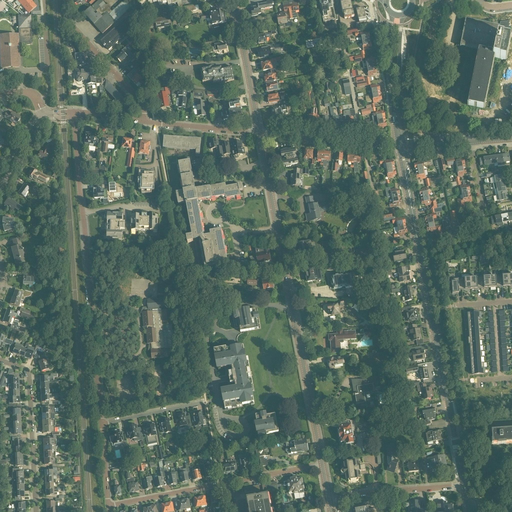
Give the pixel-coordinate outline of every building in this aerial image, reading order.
[(30,0),(26,0),(21,5),(24,9),(32,2),(30,0)] [(100,0),(91,8),(85,14),(103,34),(132,8),(130,0),(125,0),(112,12),(101,0),(100,0)] [(171,0),(173,6),(172,4),(177,3),(179,9),(183,8),(181,0),(171,0)] [(251,8),(249,9),(250,15),(263,13),(262,8),(265,8),(264,3),(261,3),(260,0),(250,2),(251,8)] [(331,0),(319,0),(324,24),(336,21),(331,0)] [(341,1),(340,2),(342,13),(343,13),(344,19),(354,17),(353,11),(351,0),(350,0),(347,0),(345,0),(341,1)] [(32,2),(24,9),(28,14),(36,7),(32,2)] [(282,15),(277,16),(279,24),(280,24),(280,27),(284,27),(285,27),(291,26),(290,20),(297,18),(295,11),(299,11),(298,4),(283,6),(285,12),(286,12),(286,13),(282,14),(282,15)] [(356,10),(353,11),(354,17),(357,16),(358,20),(359,19),(359,23),(356,24),(357,29),(363,28),(364,26),(364,22),(367,22),(366,18),(365,18),(363,8),(356,10)] [(200,15),(193,16),(194,21),(209,19),(210,21),(212,21),(212,25),(213,25),(214,28),(219,28),(219,24),(224,23),(227,22),(225,11),(222,12),(209,14),(210,15),(205,16),(204,14),(200,15)] [(0,44),(1,69),(19,68),(17,46),(32,45),(32,34),(33,34),(33,31),(32,31),(31,15),(17,16),(18,36),(0,36),(0,44)] [(155,18),(149,19),(150,24),(155,23),(156,28),(171,25),(170,17),(155,19),(155,18)] [(125,21),(101,42),(109,51),(133,29),(132,29),(135,26),(129,18),(126,21),(125,21)] [(474,24),(463,78),(469,105),(491,101),(487,78),(497,28),(474,24)] [(365,33),(360,33),(362,42),(369,40),(369,38),(369,37),(369,34),(365,34),(365,33)] [(257,40),(256,42),(257,43),(258,43),(258,44),(267,42),(266,38),(270,38),(269,34),(265,34),(265,35),(257,36),(258,40),(257,40)] [(337,34),(327,36),(328,43),(338,41),(337,34)] [(511,37),(501,36),(498,58),(506,59),(507,52),(511,53),(511,51),(511,37)] [(369,40),(362,42),(364,50),(368,49),(368,48),(371,47),(370,43),(369,40)] [(214,42),(208,43),(209,49),(213,48),(215,48),(215,50),(218,50),(218,52),(227,50),(226,45),(222,45),(221,44),(215,45),(214,42)] [(259,50),(258,50),(258,53),(259,53),(260,58),(271,56),(271,54),(273,53),(272,47),(267,48),(262,49),(259,49),(259,50)] [(123,52),(116,58),(117,59),(116,60),(118,61),(119,61),(121,63),(125,59),(125,60),(127,58),(129,60),(133,57),(131,55),(130,56),(127,53),(125,55),(123,52)] [(83,54),(75,55),(76,66),(85,65),(84,56),(83,56),(83,54)] [(262,68),(261,68),(262,70),(263,71),(272,69),(272,70),(276,70),(275,65),(278,65),(277,62),(282,61),(281,57),(270,59),(270,62),(261,64),(262,68)] [(370,59),(365,60),(367,68),(375,67),(374,64),(375,64),(374,60),(370,61),(370,59)] [(210,67),(200,69),(203,82),(213,80),(213,82),(223,81),(223,82),(234,80),(231,67),(221,69),(221,67),(216,68),(214,66),(210,67)] [(375,67),(367,68),(369,77),(373,76),(373,74),(376,73),(376,70),(375,70),(375,67)] [(95,68),(85,69),(85,70),(86,70),(86,80),(87,85),(89,84),(89,86),(94,86),(94,84),(102,83),(102,78),(97,78),(97,75),(96,75),(95,68)] [(134,77),(131,80),(136,85),(137,85),(138,86),(143,82),(141,80),(142,80),(139,77),(141,75),(139,72),(141,70),(139,68),(136,70),(136,71),(138,73),(134,77)] [(85,70),(77,71),(77,81),(78,81),(78,82),(79,82),(80,82),(81,82),(82,81),(82,80),(86,80),(86,70),(85,70)] [(271,74),(264,75),(265,78),(265,79),(264,80),(264,82),(265,82),(265,83),(279,80),(278,76),(277,76),(277,73),(271,74)] [(114,76),(110,79),(111,81),(114,80),(115,82),(113,83),(115,85),(118,83),(114,76)] [(106,81),(105,89),(105,90),(115,100),(112,103),(111,103),(121,105),(122,105),(123,104),(124,103),(124,102),(123,101),(122,100),(123,99),(106,81)] [(267,88),(265,89),(266,91),(267,92),(268,92),(278,90),(281,90),(280,85),(277,86),(276,83),(266,84),(267,87),(267,88)] [(375,85),(370,86),(372,95),(380,93),(379,90),(380,90),(379,86),(375,87),(375,85)] [(165,93),(158,94),(160,106),(168,105),(166,95),(170,94),(168,88),(164,89),(165,93)] [(177,99),(176,106),(179,106),(179,107),(185,108),(186,103),(185,103),(185,97),(186,97),(187,95),(190,95),(191,90),(186,90),(186,91),(179,90),(179,93),(178,93),(177,95),(179,95),(178,96),(179,96),(178,99),(177,99)] [(268,99),(267,101),(268,102),(269,103),(279,102),(279,101),(281,101),(281,97),(285,96),(284,93),(280,94),(280,93),(277,94),(277,95),(268,96),(268,99)] [(380,93),(372,95),(374,103),(378,102),(378,101),(381,100),(381,96),(380,96),(380,93)] [(225,109),(222,110),(222,113),(241,109),(242,109),(241,107),(240,107),(239,102),(240,102),(240,100),(239,99),(235,100),(235,103),(229,104),(230,108),(225,109)] [(197,106),(192,107),(194,115),(198,115),(198,116),(206,116),(205,105),(204,105),(204,102),(197,102),(197,106)] [(331,105),(329,106),(331,116),(333,116),(332,127),(335,128),(336,128),(337,128),(338,128),(339,128),(339,122),(342,122),(342,118),(342,117),(337,116),(335,114),(334,114),(331,105)] [(273,118),(271,119),(272,123),(276,122),(276,120),(284,119),(283,114),(285,114),(288,114),(287,110),(286,111),(285,107),(277,108),(272,109),(273,115),(272,115),(273,118)] [(0,121),(3,118),(7,120),(12,124),(12,122),(16,125),(20,118),(12,113),(10,115),(7,113),(7,112),(5,111),(0,109),(0,121)] [(241,109),(222,113),(223,117),(224,120),(234,118),(235,121),(239,120),(238,118),(242,117),(243,116),(243,114),(241,113),(241,109)] [(305,119),(304,124),(307,125),(308,125),(309,126),(310,126),(311,125),(313,125),(314,109),(311,109),(311,116),(308,116),(305,116),(305,119)] [(344,111),(344,116),(346,116),(345,128),(347,128),(348,129),(349,129),(351,129),(352,129),(353,126),(357,126),(355,110),(344,111)] [(373,122),(385,120),(384,117),(385,117),(384,111),(373,113),(374,117),(372,117),(373,122)] [(385,122),(385,120),(373,122),(374,128),(373,128),(374,131),(377,131),(377,130),(383,128),(383,127),(386,126),(386,122),(385,122)] [(86,141),(85,146),(88,146),(90,145),(90,144),(94,145),(93,147),(97,147),(98,140),(95,139),(95,136),(91,136),(91,134),(86,134),(86,138),(85,138),(85,140),(86,141)] [(103,136),(102,142),(104,142),(104,144),(103,153),(107,153),(108,145),(112,146),(112,143),(113,138),(103,136)] [(164,137),(163,147),(197,149),(196,155),(199,155),(200,139),(164,137)] [(123,139),(122,148),(131,149),(132,140),(123,139)] [(217,140),(209,142),(210,150),(216,149),(217,159),(224,157),(221,144),(222,147),(219,148),(217,140)] [(141,142),(139,153),(145,154),(144,157),(148,158),(148,151),(150,151),(150,146),(149,146),(149,143),(145,142),(144,142),(142,141),(141,142)] [(241,141),(232,143),(234,150),(232,151),(234,157),(234,158),(235,159),(238,159),(238,156),(245,155),(244,148),(242,149),(241,141)] [(39,152),(37,157),(46,161),(48,156),(47,155),(49,152),(51,153),(53,149),(50,147),(50,146),(45,143),(42,150),(41,150),(40,152),(39,152)] [(228,143),(221,144),(224,157),(224,155),(230,154),(228,143)] [(283,151),(281,152),(283,167),(286,166),(286,167),(291,166),(290,165),(298,164),(297,158),(296,159),(296,155),(295,149),(288,151),(287,150),(283,150),(283,151)] [(303,150),(302,155),(304,156),(304,158),(312,159),(313,150),(309,150),(305,150),(303,150)] [(490,157),(480,159),(481,166),(488,165),(489,168),(492,168),(490,157)] [(446,160),(446,162),(447,161),(448,166),(456,165),(457,169),(464,167),(464,164),(464,160),(460,161),(460,159),(456,160),(455,159),(454,159),(454,158),(446,159),(446,160)] [(202,211),(199,212),(198,210),(197,204),(200,201),(225,196),(226,199),(240,196),(239,191),(242,190),(241,185),(239,185),(238,185),(238,186),(224,189),(224,186),(195,191),(194,191),(191,173),(192,173),(191,164),(189,165),(188,162),(188,159),(184,160),(184,162),(179,163),(179,166),(178,167),(179,174),(181,174),(182,181),(180,181),(182,189),(183,189),(184,192),(176,194),(178,203),(186,202),(187,203),(191,220),(189,220),(191,229),(192,229),(194,236),(187,238),(188,243),(195,242),(200,269),(216,266),(216,268),(228,266),(221,230),(211,232),(212,237),(204,239),(200,220),(204,219),(202,211)] [(390,160),(385,161),(386,170),(394,168),(394,165),(393,161),(390,162),(390,160)] [(418,164),(414,165),(415,169),(416,169),(416,172),(424,170),(422,162),(418,163),(418,164)] [(464,167),(457,169),(458,177),(463,176),(463,174),(466,174),(465,170),(464,167)] [(394,168),(386,170),(388,178),(393,177),(392,176),(396,175),(395,171),(394,168)] [(31,169),(27,176),(29,177),(29,178),(31,180),(32,179),(35,181),(37,178),(46,183),(48,179),(39,174),(36,172),(36,171),(33,169),(32,170),(31,169)] [(291,175),(290,181),(291,181),(291,186),(299,186),(300,176),(301,176),(303,174),(308,175),(309,170),(293,169),(293,175),(291,175)] [(424,170),(416,172),(417,174),(416,175),(417,178),(420,178),(421,179),(425,179),(424,170)] [(99,171),(89,171),(89,179),(100,179),(99,171)] [(138,179),(138,185),(139,185),(139,191),(142,191),(142,193),(147,194),(147,191),(155,191),(155,185),(156,185),(156,178),(155,178),(155,173),(149,173),(149,174),(145,174),(145,172),(139,172),(139,179),(138,179)] [(496,183),(493,184),(495,190),(497,189),(505,188),(504,182),(496,183)] [(115,183),(109,184),(110,192),(116,192),(116,191),(118,191),(118,186),(116,186),(115,183)] [(24,185),(18,193),(23,197),(28,190),(36,196),(39,192),(37,190),(37,189),(32,185),(30,188),(28,187),(28,188),(24,185)] [(465,186),(460,187),(462,195),(470,194),(469,191),(469,187),(465,187),(465,186)] [(423,191),(419,191),(420,195),(421,195),(421,198),(429,197),(427,188),(423,189),(423,191)] [(497,189),(495,190),(496,195),(496,196),(498,195),(506,194),(505,188),(497,189)] [(94,195),(93,195),(93,198),(94,198),(94,199),(100,198),(100,200),(108,199),(107,190),(103,190),(102,189),(94,189),(94,190),(93,190),(94,194),(94,195)] [(395,189),(390,190),(392,199),(400,197),(399,194),(400,194),(399,190),(395,191),(395,189)] [(463,199),(457,200),(459,209),(465,207),(464,203),(468,203),(468,201),(471,200),(471,196),(470,196),(470,194),(462,195),(463,199)] [(498,195),(496,196),(498,205),(500,204),(500,201),(508,200),(506,194),(498,195)] [(393,205),(390,206),(390,207),(398,206),(398,204),(401,204),(401,200),(400,200),(400,197),(392,199),(393,205)] [(437,205),(436,201),(430,202),(429,197),(421,198),(422,201),(421,201),(422,205),(426,204),(426,206),(430,205),(431,210),(434,209),(446,207),(444,204),(437,205)] [(8,198),(4,204),(9,208),(13,210),(14,208),(19,211),(21,208),(8,198)] [(313,198),(306,199),(309,215),(307,216),(308,221),(316,222),(320,221),(319,212),(332,210),(331,203),(327,204),(318,206),(317,205),(314,205),(313,198)] [(108,213),(107,239),(122,240),(122,232),(120,232),(120,229),(125,229),(125,222),(124,221),(122,221),(123,214),(108,213)] [(132,215),(131,230),(157,231),(158,216),(150,216),(150,218),(147,218),(147,213),(140,213),(139,214),(139,215),(132,215)] [(428,217),(425,218),(425,222),(426,222),(426,224),(434,223),(433,217),(436,217),(435,214),(428,216),(428,217)] [(501,216),(491,218),(493,225),(497,224),(497,226),(499,227),(503,226),(503,223),(501,216)] [(401,218),(392,220),(393,224),(397,223),(398,227),(405,226),(405,223),(404,219),(401,220),(401,218)] [(3,219),(2,223),(2,226),(4,232),(14,229),(13,224),(13,220),(3,219)] [(434,223),(426,224),(427,227),(426,227),(427,231),(431,231),(431,232),(435,231),(436,235),(442,234),(441,227),(435,228),(434,223)] [(398,227),(394,228),(395,235),(394,235),(394,238),(398,237),(398,236),(404,235),(404,233),(407,233),(406,229),(405,226),(398,227)] [(14,248),(12,249),(16,264),(23,262),(20,251),(22,251),(19,239),(13,241),(14,248)] [(303,243),(298,244),(301,254),(305,253),(308,252),(309,255),(317,253),(317,255),(325,254),(325,256),(333,254),(331,241),(323,243),(323,241),(315,243),(314,241),(310,242),(310,241),(303,243)] [(257,257),(250,258),(251,264),(257,263),(257,264),(263,263),(265,263),(266,265),(271,264),(270,261),(268,253),(269,252),(270,252),(269,250),(268,249),(263,250),(263,251),(260,252),(260,249),(255,250),(257,257)] [(405,251),(393,253),(395,263),(407,261),(405,251)] [(405,268),(398,269),(399,274),(399,275),(400,282),(410,280),(409,272),(406,273),(405,268)] [(306,274),(305,275),(306,277),(307,278),(308,282),(314,281),(313,279),(317,279),(318,280),(319,281),(321,281),(322,280),(320,269),(312,270),(311,269),(305,270),(306,274)] [(332,281),(331,282),(331,284),(333,285),(334,289),(345,287),(346,288),(353,287),(351,274),(344,275),(344,274),(331,276),(332,281)] [(23,278),(23,285),(29,285),(29,286),(32,286),(32,285),(33,285),(33,275),(27,275),(26,278),(23,278)] [(508,275),(499,276),(500,287),(509,287),(508,275)] [(489,276),(480,277),(481,289),(490,288),(489,276)] [(499,276),(489,276),(490,288),(500,287),(499,276)] [(149,277),(149,280),(161,280),(174,281),(176,293),(179,292),(176,278),(161,277),(149,277)] [(480,277),(470,278),(471,289),(481,289),(480,277)] [(247,278),(247,285),(258,285),(258,286),(263,285),(264,290),(266,290),(267,292),(272,291),(271,289),(273,288),(274,287),(274,285),(272,284),(272,281),(263,283),(263,280),(259,280),(258,279),(247,278)] [(461,278),(451,279),(452,294),(459,293),(459,290),(462,290),(461,278)] [(470,278),(461,278),(462,290),(471,289),(470,278)] [(412,286),(403,288),(406,302),(413,300),(412,296),(413,296),(412,286)] [(15,291),(13,298),(20,300),(24,301),(23,301),(23,299),(24,299),(26,298),(28,298),(29,297),(30,296),(31,294),(32,294),(21,290),(22,291),(18,290),(17,292),(15,291)] [(12,298),(10,304),(18,307),(20,300),(13,298),(12,298)] [(344,301),(339,302),(340,306),(345,305),(344,304),(346,303),(347,307),(351,307),(355,300),(354,298),(346,300),(346,301),(344,302),(344,301)] [(145,313),(143,313),(144,327),(148,327),(148,330),(147,330),(147,337),(148,344),(147,344),(153,344),(153,350),(151,350),(152,359),(159,358),(159,359),(163,358),(169,357),(169,358),(170,358),(169,349),(174,348),(173,332),(172,332),(171,325),(173,325),(172,318),(172,311),(167,311),(166,308),(167,308),(167,299),(148,300),(149,309),(145,310),(145,313)] [(337,305),(328,306),(329,312),(330,312),(330,313),(331,313),(332,315),(339,314),(337,305)] [(236,312),(231,313),(232,323),(236,322),(238,335),(255,332),(255,334),(260,333),(258,322),(260,321),(259,313),(251,315),(249,307),(236,310),(236,312)] [(416,310),(406,312),(408,322),(418,320),(416,310)] [(7,311),(5,316),(19,321),(20,319),(12,317),(13,313),(7,311)] [(19,321),(5,316),(5,317),(4,316),(3,319),(4,320),(3,322),(11,325),(10,328),(16,330),(17,326),(19,321)] [(417,325),(408,327),(410,335),(411,334),(413,341),(422,339),(420,330),(417,330),(417,325)] [(336,335),(329,336),(330,341),(331,341),(332,348),(331,349),(332,354),(344,353),(343,340),(355,339),(354,334),(352,334),(352,333),(350,333),(350,332),(342,332),(342,331),(336,331),(336,335)] [(5,340),(4,340),(4,337),(0,335),(0,342),(5,344),(8,345),(11,346),(13,342),(5,339),(5,340)] [(247,369),(249,369),(250,369),(249,363),(246,363),(245,358),(246,358),(244,352),(241,352),(240,345),(243,345),(243,346),(243,344),(240,345),(240,347),(226,349),(226,348),(217,349),(217,352),(214,352),(217,366),(220,366),(220,368),(231,366),(232,371),(228,372),(230,384),(234,383),(235,388),(222,391),(225,407),(228,407),(228,409),(232,409),(231,406),(236,405),(237,408),(241,407),(240,405),(251,403),(250,397),(253,397),(252,391),(251,391),(250,386),(253,385),(252,379),(249,380),(247,369)] [(42,346),(38,345),(36,351),(34,358),(39,360),(39,362),(41,371),(46,370),(45,369),(50,367),(48,359),(47,359),(46,357),(45,358),(44,354),(42,353),(43,351),(41,350),(42,346)] [(14,346),(12,353),(18,355),(21,348),(14,346)] [(21,348),(18,355),(24,357),(27,350),(21,348)] [(27,350),(24,357),(30,359),(33,352),(27,350)] [(424,350),(412,352),(414,361),(425,359),(424,350)] [(333,358),(328,359),(330,369),(334,368),(334,367),(335,367),(335,365),(345,363),(344,359),(344,357),(333,359),(333,358)] [(417,366),(406,368),(407,374),(417,372),(417,374),(420,373),(421,380),(429,379),(427,369),(419,370),(419,371),(418,371),(417,366)] [(362,381),(354,382),(355,388),(357,387),(358,394),(355,394),(357,405),(366,403),(364,394),(374,392),(373,384),(366,385),(367,387),(363,387),(362,381)] [(426,385),(417,386),(418,392),(423,391),(425,400),(433,398),(431,388),(427,389),(426,385)] [(58,399),(58,396),(55,396),(55,395),(54,395),(54,394),(52,394),(52,395),(48,396),(41,396),(41,402),(49,402),(49,399),(52,398),(52,399),(58,399)] [(12,404),(9,404),(9,407),(17,407),(17,404),(19,404),(19,397),(12,398),(12,404)] [(59,408),(59,407),(62,407),(62,404),(58,405),(43,405),(43,408),(41,408),(42,415),(55,414),(55,413),(54,413),(53,408),(59,408)] [(17,407),(9,407),(9,412),(11,413),(12,413),(12,416),(20,416),(20,410),(17,410),(17,407)] [(435,408),(422,410),(423,415),(424,415),(425,421),(426,425),(430,424),(430,420),(436,419),(435,413),(435,412),(435,408)] [(194,418),(192,419),(193,422),(195,422),(196,426),(203,425),(204,428),(207,427),(205,418),(202,418),(201,412),(197,412),(197,411),(194,412),(194,413),(193,413),(194,418)] [(253,421),(251,421),(252,428),(253,428),(255,438),(256,438),(257,443),(268,441),(267,437),(281,435),(278,419),(281,418),(280,413),(267,415),(266,413),(252,416),(253,421)] [(177,419),(175,419),(176,424),(178,423),(179,427),(180,427),(180,429),(187,427),(188,431),(192,430),(189,419),(186,420),(184,414),(181,415),(181,414),(177,414),(177,415),(176,415),(177,419)] [(165,422),(159,423),(161,432),(165,431),(166,433),(172,432),(171,431),(175,430),(175,431),(173,421),(169,421),(169,419),(165,420),(165,421),(165,420),(165,422)] [(342,427),(339,427),(339,432),(339,435),(352,433),(369,431),(368,428),(358,430),(358,429),(351,430),(350,422),(349,421),(346,421),(345,423),(342,423),(342,427)] [(150,426),(143,428),(145,435),(146,434),(146,437),(147,443),(156,441),(156,443),(157,443),(155,436),(156,435),(154,424),(149,425),(150,425),(150,426)] [(129,431),(127,431),(129,438),(131,438),(131,439),(134,439),(135,441),(143,440),(141,431),(138,431),(136,425),(135,426),(135,425),(129,426),(129,427),(128,427),(129,431)] [(56,427),(42,427),(43,434),(50,433),(52,433),(52,436),(59,435),(59,432),(55,432),(55,428),(57,428),(57,427),(56,427)] [(505,430),(492,431),(493,444),(511,442),(511,427),(505,428),(505,430)] [(7,429),(7,431),(9,430),(9,439),(17,438),(17,435),(21,435),(21,429),(13,429),(10,429),(10,428),(7,428),(7,429)] [(111,434),(109,435),(111,443),(113,442),(114,445),(122,443),(123,447),(127,446),(126,442),(124,442),(122,432),(120,433),(119,430),(118,430),(117,429),(113,430),(113,431),(111,432),(111,434)] [(432,432),(425,433),(427,443),(441,440),(439,432),(432,434),(432,432)] [(352,433),(339,435),(340,439),(341,446),(354,444),(353,438),(356,437),(356,435),(352,435),(352,433)] [(56,444),(56,437),(53,437),(47,437),(47,440),(43,440),(43,446),(51,446),(54,446),(54,444),(56,444)] [(289,443),(282,444),(284,455),(291,454),(296,453),(308,451),(306,440),(299,441),(299,439),(297,440),(297,441),(291,442),(291,445),(290,445),(289,443)] [(55,452),(54,448),(57,448),(58,447),(58,445),(57,446),(57,444),(56,444),(54,444),(54,446),(51,446),(43,446),(44,452),(55,452)] [(393,445),(387,446),(389,464),(391,465),(389,471),(394,473),(398,462),(394,460),(393,445)] [(264,448),(255,449),(257,458),(259,457),(261,467),(268,466),(266,459),(264,460),(263,456),(266,456),(264,448)] [(441,456),(429,458),(431,468),(446,465),(444,458),(442,459),(441,456)] [(51,468),(57,467),(56,465),(56,459),(58,459),(58,458),(57,458),(57,457),(55,457),(55,458),(44,459),(44,465),(51,465),(51,468)] [(231,459),(228,460),(229,462),(229,464),(231,473),(233,472),(234,473),(236,473),(236,472),(237,471),(236,463),(235,461),(231,461),(231,459)] [(242,459),(240,459),(241,462),(240,462),(242,470),(245,470),(246,470),(247,470),(248,469),(249,469),(248,468),(251,468),(250,464),(248,465),(247,461),(243,461),(242,459)] [(344,464),(343,464),(344,469),(345,475),(345,480),(346,480),(346,481),(360,479),(359,472),(366,472),(365,467),(359,468),(358,461),(344,463),(344,464)] [(417,462),(408,463),(409,472),(423,471),(422,461),(417,461),(417,462)] [(213,464),(204,465),(205,469),(206,478),(209,477),(210,478),(211,477),(212,477),(213,477),(212,473),(215,472),(213,464)] [(193,472),(192,472),(193,475),(194,475),(195,480),(201,479),(200,470),(199,467),(195,468),(195,469),(192,470),(193,472)] [(10,478),(10,479),(23,479),(23,472),(19,472),(19,470),(11,470),(11,478),(10,478)] [(186,470),(180,471),(180,474),(181,477),(182,483),(185,482),(185,483),(188,482),(189,481),(186,470)] [(130,473),(126,474),(129,493),(132,492),(133,493),(135,493),(135,492),(136,492),(139,491),(137,483),(135,483),(134,478),(131,478),(130,473)] [(175,475),(167,477),(168,480),(169,480),(170,485),(173,484),(174,485),(176,485),(176,484),(177,484),(175,475)] [(56,477),(52,477),(45,478),(45,484),(53,483),(55,483),(55,480),(56,480),(56,478),(59,478),(59,477),(58,477),(58,476),(56,476),(56,477)] [(147,481),(144,482),(145,490),(146,490),(148,490),(149,489),(152,489),(150,481),(152,480),(152,477),(146,478),(147,481)] [(163,478),(159,478),(155,479),(157,488),(158,488),(160,488),(160,487),(163,486),(162,481),(163,481),(163,478)] [(287,482),(284,482),(284,484),(285,486),(288,486),(288,487),(287,487),(288,493),(293,492),(294,493),(299,492),(299,494),(304,493),(303,490),(304,490),(302,481),(302,480),(302,479),(302,478),(301,478),(300,478),(300,479),(299,479),(297,480),(296,478),(291,479),(291,481),(287,482)] [(278,487),(285,486),(284,484),(283,484),(277,485),(277,482),(270,483),(265,484),(266,490),(271,489),(271,490),(278,489),(278,487)] [(120,486),(113,487),(115,496),(118,495),(119,496),(120,495),(121,495),(122,494),(120,486)] [(53,490),(45,490),(46,496),(57,496),(57,493),(58,492),(58,491),(60,490),(60,489),(59,489),(59,488),(56,488),(56,489),(53,490)] [(212,495),(210,496),(212,504),(212,507),(215,506),(215,508),(215,509),(216,509),(217,510),(220,509),(221,508),(221,506),(219,506),(216,494),(215,494),(213,494),(213,495),(212,495)] [(271,511),(268,494),(247,498),(249,511),(271,511)] [(55,502),(46,503),(46,509),(57,508),(57,507),(57,503),(57,502),(62,502),(62,499),(59,499),(55,499),(55,502)] [(443,501),(437,502),(437,511),(441,511),(446,511),(452,511),(452,504),(443,505),(443,501)] [(420,502),(410,502),(410,511),(427,511),(427,508),(420,508),(420,502)]
